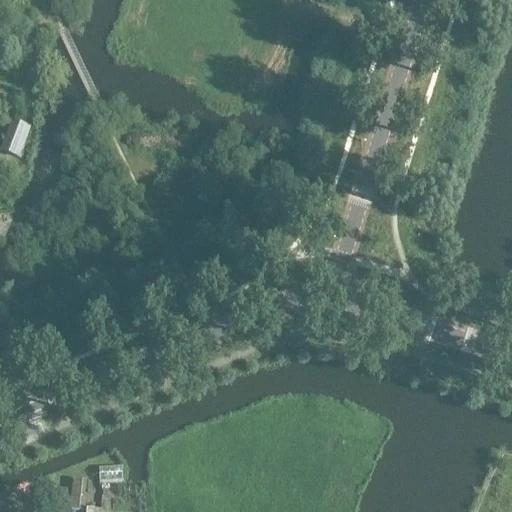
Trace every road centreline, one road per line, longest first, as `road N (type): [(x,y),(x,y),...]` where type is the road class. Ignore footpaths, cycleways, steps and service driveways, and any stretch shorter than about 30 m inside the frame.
road 1 (unclassified): [(0,422),(301,298),(331,297)]
road 2 (unclassified): [(331,297),(417,0)]
road 3 (unclassified): [(511,355),(331,297)]
road 4 (track): [(402,43),(286,1)]
